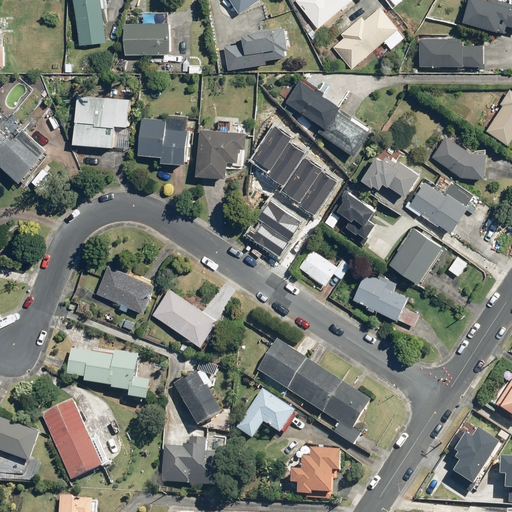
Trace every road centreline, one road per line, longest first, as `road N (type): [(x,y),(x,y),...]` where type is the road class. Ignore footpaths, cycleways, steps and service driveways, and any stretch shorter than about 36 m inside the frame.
road 1 (residential): [(443,399),(138,206),(90,218),(41,317),(13,348)]
road 2 (residential): [(370,511),(443,399)]
road 3 (residential): [(443,399),(511,292)]
